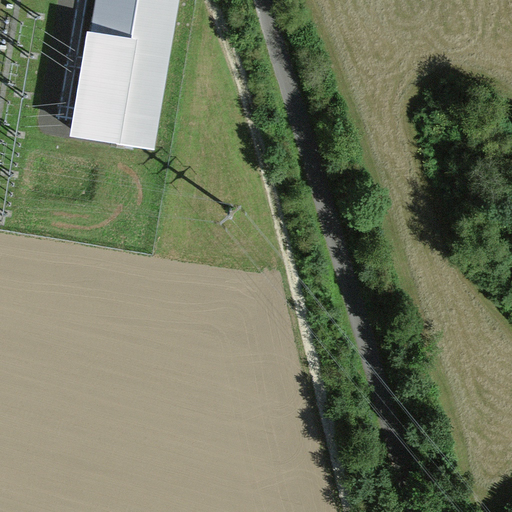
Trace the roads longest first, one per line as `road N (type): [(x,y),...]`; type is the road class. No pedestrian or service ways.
road 1 (unclassified): [(262,0),(413,511)]
road 2 (track): [(212,0),(266,169),(349,511)]
